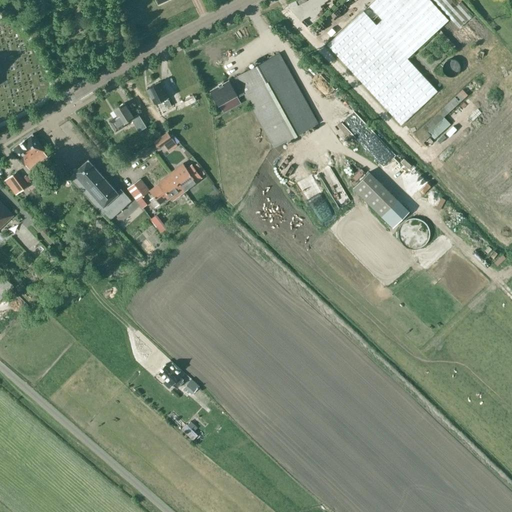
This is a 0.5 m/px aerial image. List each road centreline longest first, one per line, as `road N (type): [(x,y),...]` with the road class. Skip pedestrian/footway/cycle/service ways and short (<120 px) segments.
road 1 (tertiary): [(0,139),(251,0)]
road 2 (unclassified): [(165,511),(0,367)]
road 3 (track): [(421,209),(511,299)]
